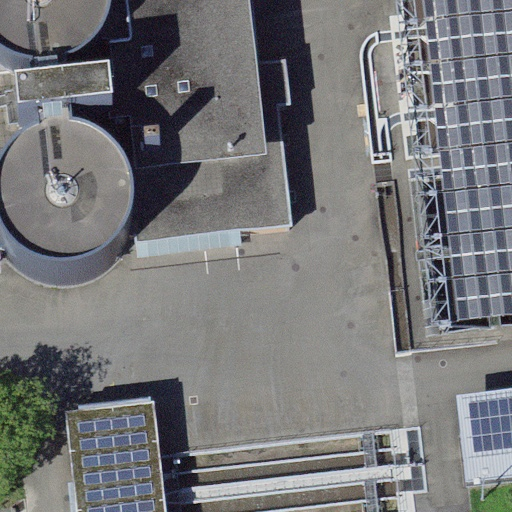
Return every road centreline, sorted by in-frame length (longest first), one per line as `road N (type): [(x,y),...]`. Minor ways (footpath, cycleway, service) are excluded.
road 1 (unknown): [(365,366),(327,0)]
road 2 (unknown): [(0,336),(196,339),(365,366)]
road 3 (unknown): [(365,366),(511,361)]
